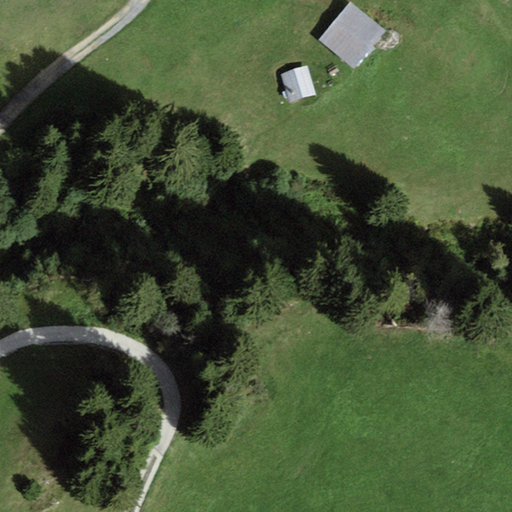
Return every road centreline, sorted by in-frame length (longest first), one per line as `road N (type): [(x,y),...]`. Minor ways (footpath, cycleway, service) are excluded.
road 1 (track): [(0,345),(41,333),(108,334),(154,358),(172,395),(168,432),(131,511)]
road 2 (track): [(0,127),(30,90),(144,0)]
